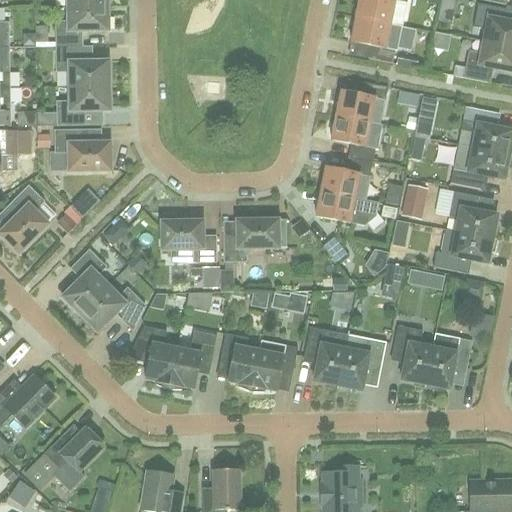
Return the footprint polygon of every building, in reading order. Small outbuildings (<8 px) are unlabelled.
[(358,0),(355,18),(390,24),(395,1),(404,3),(404,0),(358,0)] [(484,43),(511,48),(511,23),(503,22),(505,10),(478,5),(473,28),(486,31),(484,43)] [(108,7),(67,8),(68,23),(56,23),(56,48),(82,47),(82,32),(109,32),(108,7)] [(390,24),(355,18),(350,42),(370,46),(368,59),(392,64),(394,52),(397,52),(398,46),(401,28),(390,25),(390,24)] [(0,48),(9,49),(9,24),(0,24),(0,48)] [(511,48),(484,43),(481,54),(468,52),(463,79),(490,85),(493,69),(511,72),(511,48)] [(82,63),(82,47),(56,48),(56,73),(68,73),(69,88),(110,87),(109,62),(82,63)] [(0,74),(9,74),(9,49),(0,48),(0,74)] [(340,92),(335,117),(370,123),(373,110),(382,112),(387,88),(363,83),(360,96),(340,92)] [(110,87),(69,88),(69,103),(57,103),(57,127),(83,126),(83,112),(110,112),(110,109),(110,87)] [(0,127),(10,128),(10,104),(0,103),(0,127)] [(458,146),(472,149),(509,157),(511,144),(511,136),(511,132),(508,131),(492,128),(495,114),(466,108),(461,133),(458,146)] [(335,117),(331,140),(351,144),(348,158),(372,163),(375,149),(377,149),(382,126),(370,123),(335,117)] [(55,132),(55,155),(68,154),(69,173),(111,172),(111,160),(110,160),(110,144),(81,145),(81,132),(55,132)] [(0,173),(0,174),(0,168),(0,157),(30,157),(30,133),(0,133),(0,173)] [(458,146),(453,170),(450,184),(480,190),(483,177),(498,180),(498,179),(502,180),(506,169),(509,157),(472,149),(458,146)] [(325,168),(320,192),(355,199),(364,201),(369,177),(372,163),(348,158),(345,172),(325,168)] [(495,202),(506,211),(511,203),(511,181),(495,202)] [(401,217),(422,222),(428,191),(407,186),(401,217)] [(19,215),(0,234),(0,236),(10,246),(10,247),(18,255),(48,226),(35,212),(44,203),(28,187),(10,206),(19,215)] [(320,192),(315,217),(336,221),(364,227),(376,218),(378,204),(364,201),(355,199),(320,192)] [(454,193),(449,218),(458,221),(455,233),(492,241),(495,228),(495,216),(492,215),(476,212),(478,198),(454,193)] [(130,194),(119,208),(128,215),(139,201),(130,194)] [(224,237),(224,264),(246,263),(246,258),(253,250),(285,249),(284,221),(266,221),(266,222),(236,222),(237,237),(224,237)] [(161,223),(162,251),(186,251),(186,264),(216,263),(216,237),(203,238),(203,223),(188,223),(174,223),(173,223),(161,223)] [(436,253),(433,268),(438,270),(463,274),(466,261),(471,262),(482,264),(482,263),(485,264),(488,257),(490,253),(492,241),(455,233),(445,231),(440,254),(436,253)] [(349,257),(334,238),(323,246),(338,266),(349,257)] [(73,310),(80,316),(108,287),(97,276),(105,267),(89,251),(71,270),(81,280),(69,292),(69,291),(61,299),(73,310)] [(356,278),(370,269),(364,260),(350,269),(356,278)] [(108,287),(80,316),(86,322),(86,323),(97,334),(104,327),(116,315),(133,332),(144,307),(126,289),(118,297),(108,287)] [(353,294),(333,294),(330,307),(350,311),(353,294)] [(413,384),(425,386),(432,349),(419,347),(422,332),(397,327),(394,345),(391,357),(405,360),(402,375),(402,376),(402,379),(413,383),(413,384)] [(130,355),(149,359),(145,381),(156,383),(156,386),(166,390),(168,391),(177,349),(164,346),(167,332),(144,328),(130,355)] [(325,385),(337,387),(347,336),(309,329),(303,358),(317,361),(314,377),(315,377),(314,380),(325,385)] [(177,349),(168,391),(170,391),(182,391),(182,389),(194,391),(197,374),(198,369),(210,371),(215,347),(217,337),(194,332),(191,348),(185,351),(177,349)] [(223,347),(220,359),(232,362),(228,384),(239,386),(238,389),(249,393),(251,393),(259,352),(246,349),(248,340),(225,335),(223,347)] [(435,335),(432,349),(425,386),(437,388),(438,388),(450,389),(450,385),(451,385),(454,370),(466,372),(472,342),(435,335)] [(386,344),(360,339),(347,336),(337,387),(350,390),(350,389),(362,390),(363,387),(367,366),(381,369),(386,344)] [(272,354),(259,352),(251,393),(253,394),(264,394),(265,391),(276,393),(281,371),(292,374),(296,357),(297,349),(274,345),(272,354)] [(0,396),(0,428),(12,416),(24,429),(55,399),(34,378),(8,404),(0,396)] [(61,439),(44,456),(59,470),(53,476),(70,493),(85,478),(79,472),(104,447),(90,434),(86,430),(82,435),(69,447),(61,439)] [(359,511),(358,468),(351,468),(338,468),(338,474),(324,474),(325,488),(321,488),(321,506),(325,506),(324,511),(359,511)] [(214,471),(214,509),(202,510),(202,511),(226,511),(239,511),(238,471),(214,471)] [(174,477),(147,473),(140,511),(147,511),(180,511),(184,494),(172,492),(174,477)] [(511,511),(511,481),(470,483),(470,511),(511,511)]
